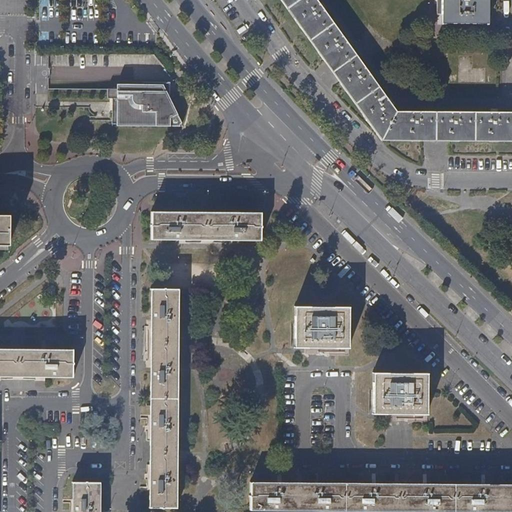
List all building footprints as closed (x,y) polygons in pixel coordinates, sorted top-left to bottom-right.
[(279,0),(289,13),(381,140),(501,141),(511,141),(511,111),(497,112),(490,112),(396,111),(392,106),(388,100),(324,10),(320,5),(316,0),(279,0)] [(486,0),(440,0),(440,14),(440,23),(487,24),(486,0)] [(169,85),(116,84),(116,89),(164,89),(169,99),(169,85)] [(107,98),(111,98),(111,121),(111,123),(115,123),(172,124),(173,126),(182,126),(169,99),(164,89),(116,89),(107,88),(107,98)] [(261,215),(151,214),(150,239),(260,240),(261,215)] [(0,245),(8,245),(8,215),(0,215),(0,245)] [(176,290),(152,289),(150,508),(174,508),(176,290)] [(349,307),(294,307),(294,349),(348,348),(349,307)] [(72,352),(0,351),(0,375),(72,376),(72,352)] [(427,374),(373,373),(372,415),(427,415),(427,374)] [(97,511),(98,483),(74,482),(73,511),(97,511)] [(511,486),(249,484),(249,508),(511,510),(511,486)]
